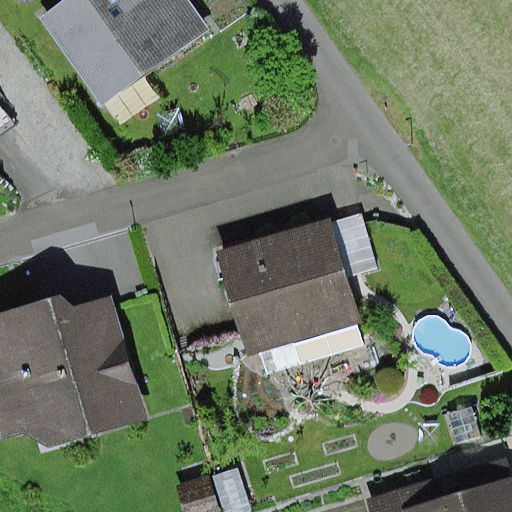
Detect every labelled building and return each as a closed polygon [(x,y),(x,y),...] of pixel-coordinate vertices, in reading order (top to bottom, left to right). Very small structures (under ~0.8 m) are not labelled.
[(182,0),(67,0),(40,20),(100,104),(204,30),(182,0)] [(0,134),(13,124),(0,108),(0,134)] [(362,212),(332,221),(349,277),(379,268),(362,212)] [(332,221),(221,254),(251,359),(363,327),(349,277),(332,221)] [(59,297),(0,314),(0,431),(2,439),(21,434),(48,449),(146,420),(111,299),(72,308),(59,297)] [(511,511),(511,476),(511,477),(506,461),(368,501),(371,511),(511,511)] [(238,469),(215,476),(225,511),(240,511),(250,509),(238,469)] [(220,511),(210,476),(175,486),(182,511),(220,511)]
